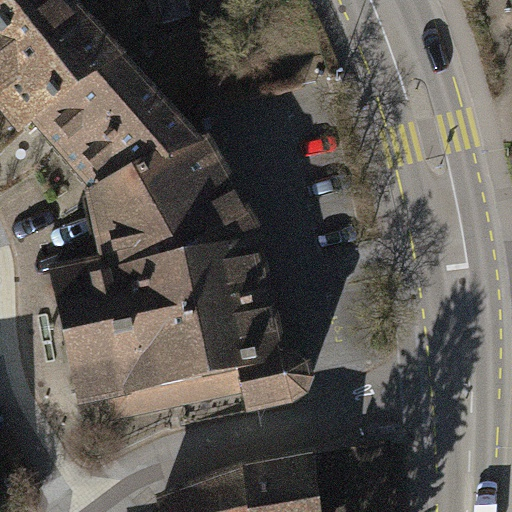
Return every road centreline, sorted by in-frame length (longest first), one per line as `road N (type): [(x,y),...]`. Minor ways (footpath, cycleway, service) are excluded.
road 1 (residential): [(405,390),(163,472),(115,511)]
road 2 (primary): [(382,0),(431,137),(462,287)]
road 3 (residential): [(86,511),(8,394),(0,368)]
road 4 (primary): [(467,383),(464,511)]
